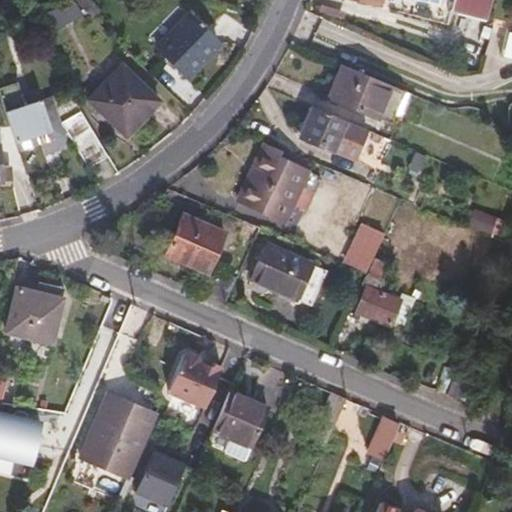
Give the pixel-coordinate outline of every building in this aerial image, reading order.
[(450,0),(448,9),(485,18),(489,0),(450,0)] [(61,6),(44,12),(50,28),(81,18),(76,4),(62,8),(61,6)] [(219,43),(188,14),(158,45),(189,75),(219,43)] [(511,24),(507,23),(500,52),(511,54),(511,24)] [(141,106),(147,112),(161,98),(122,60),(87,97),(119,129),(141,106)] [(400,90),(339,64),(325,97),(372,117),(376,108),(389,114),(400,90)] [(0,85),(0,102),(13,142),(49,130),(38,99),(26,103),(17,81),(0,85)] [(46,108),(54,105),(50,95),(43,98),(46,108)] [(13,142),(17,152),(65,136),(54,105),(46,108),(43,98),(38,99),(49,130),(13,142)] [(367,129),(313,105),(300,136),(332,150),(336,141),(357,150),(367,129)] [(125,135),(147,112),(141,106),(119,129),(125,135)] [(95,134),(79,108),(61,120),(86,164),(105,152),(95,134)] [(376,108),(372,117),(386,123),(389,114),(376,108)] [(284,148),(269,141),(245,198),(289,217),(312,165),(282,153),(284,148)] [(354,159),(357,150),(336,141),(332,150),(354,159)] [(0,179),(8,179),(7,163),(0,163),(0,179)] [(499,234),(504,218),(475,208),(469,225),(499,234)] [(220,231),(178,213),(159,255),(202,273),(220,231)] [(245,282),(275,295),(278,288),(295,295),(310,261),(263,241),(245,282)] [(373,254),(366,272),(360,284),(365,287),(355,310),(386,323),(396,299),(374,289),(376,284),(376,275),(383,259),(373,254)] [(218,268),(207,293),(224,301),(235,276),(218,268)] [(38,291),(64,297),(66,288),(40,282),(38,291)] [(53,342),(64,297),(38,291),(15,285),(5,331),(53,342)] [(278,288),(275,295),(293,302),(295,295),(278,288)] [(383,370),(400,377),(412,349),(396,341),(383,370)] [(468,366),(450,360),(439,385),(457,392),(468,366)] [(230,389),(213,429),(241,441),(252,445),(269,406),(230,389)] [(106,399),(154,420),(157,412),(110,391),(106,399)] [(345,397),(331,391),(319,421),(316,420),(308,439),(324,446),(345,397)] [(106,399),(82,455),(129,476),(154,420),(106,399)] [(0,410),(0,451),(32,458),(40,419),(24,416),(20,410),(14,414),(0,410)] [(377,474),(398,426),(381,418),(361,467),(377,474)] [(167,507),(187,461),(154,447),(134,492),(167,507)] [(396,511),(379,503),(375,511),(420,511),(413,509),(410,511),(396,511)]
